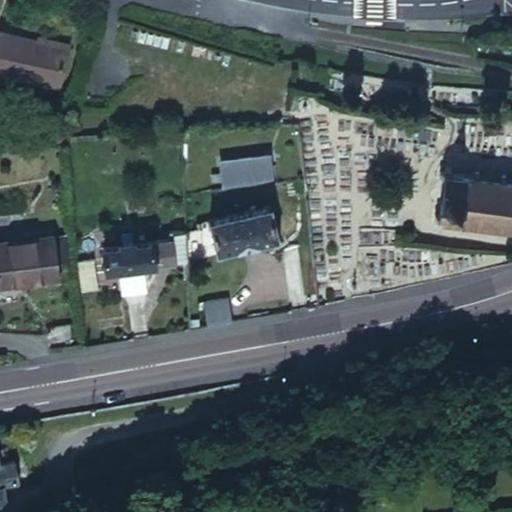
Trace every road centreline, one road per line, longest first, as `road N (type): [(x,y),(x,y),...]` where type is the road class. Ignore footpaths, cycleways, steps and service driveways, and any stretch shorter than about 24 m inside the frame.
road 1 (secondary): [(0,396),(314,341),(511,294)]
road 2 (secondary): [(469,0),(317,0)]
